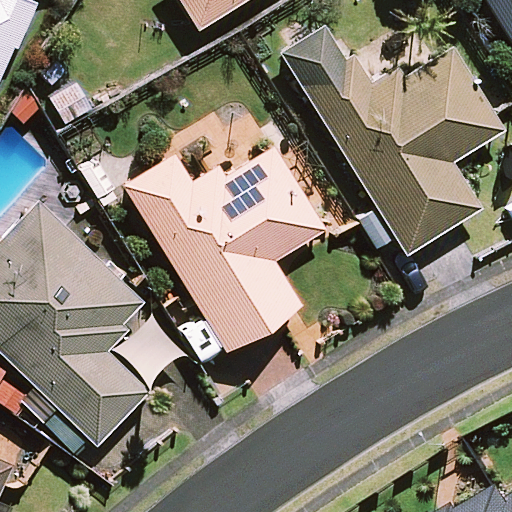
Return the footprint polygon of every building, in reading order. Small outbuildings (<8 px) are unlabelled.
[(0,0),(0,56),(24,5),(13,0),(0,0)] [(176,0),(192,25),(232,0),(176,0)] [(511,0),(481,0),(511,48),(511,0)] [(363,95),(318,23),(276,49),(400,250),(474,204),(446,158),(497,126),(446,44),(363,95)] [(71,78),(45,93),(61,122),(87,108),(71,78)] [(317,225),(247,113),(194,146),(206,166),(186,178),(170,152),(119,184),(220,346),(292,301),(265,258),(317,225)] [(182,340),(37,198),(0,235),(0,352),(31,383),(15,399),(71,454),(182,340)] [(511,511),(511,498),(509,500),(502,487),(460,511),(511,511)]
